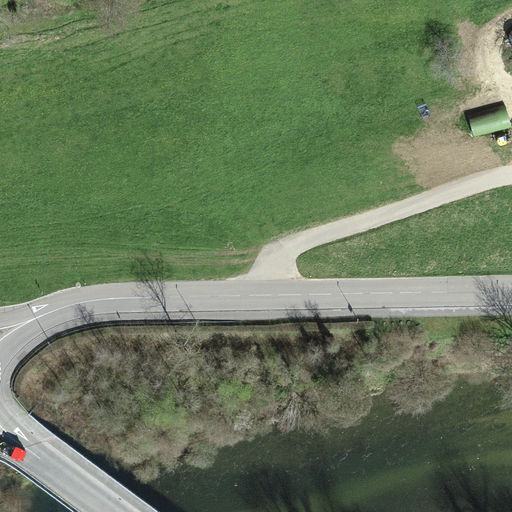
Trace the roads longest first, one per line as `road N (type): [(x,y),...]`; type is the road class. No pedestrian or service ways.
road 1 (residential): [(265,294),(277,254),(292,242),(511,176)]
road 2 (tertiary): [(511,288),(265,294)]
road 3 (tertiary): [(265,294),(114,297),(42,315)]
